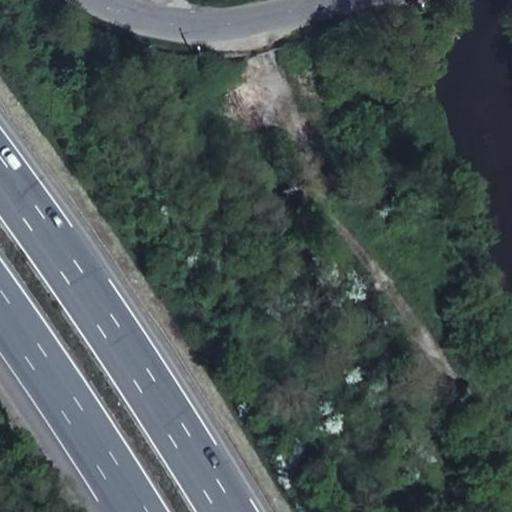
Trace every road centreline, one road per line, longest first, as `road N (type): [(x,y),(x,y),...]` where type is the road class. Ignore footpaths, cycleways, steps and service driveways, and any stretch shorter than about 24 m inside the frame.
road 1 (unknown): [(437,511),(178,131),(117,0)]
road 2 (motorway): [(227,511),(0,170)]
road 3 (motorway): [(0,303),(137,511)]
road 4 (secondary): [(97,0),(196,23),(266,20),(339,0)]
